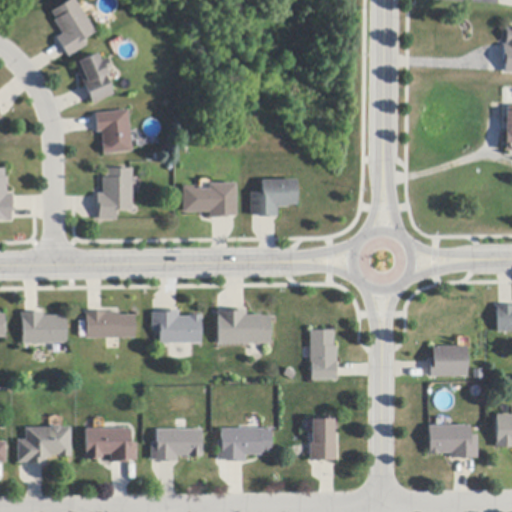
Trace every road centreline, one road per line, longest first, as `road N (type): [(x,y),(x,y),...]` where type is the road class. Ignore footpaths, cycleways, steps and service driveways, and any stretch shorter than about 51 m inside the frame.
road 1 (residential): [(511,504),(0,511)]
road 2 (residential): [(270,262),(0,266)]
road 3 (residential): [(0,49),(38,88),(51,133),(53,266)]
road 4 (residential): [(356,279),(371,292),(398,289),(410,275),(408,247),(393,234),(365,237),(351,260),(356,279)]
road 5 (residential): [(383,0),(383,162)]
road 6 (residential): [(380,362),(379,511)]
